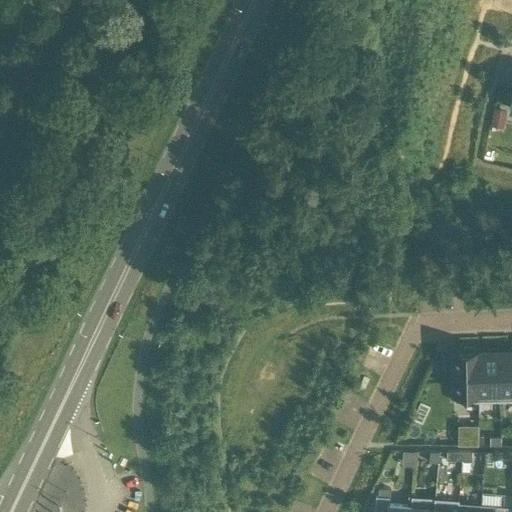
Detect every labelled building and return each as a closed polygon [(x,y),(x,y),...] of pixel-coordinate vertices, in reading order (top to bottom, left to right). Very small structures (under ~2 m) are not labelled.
[(493,113),(490,127),(502,129),(504,115),(493,113)] [(477,401),(476,350),(475,350),(475,346),(463,346),(463,350),(452,351),(453,402),(477,401)] [(511,349),(498,350),(500,401),(511,400),(511,349)] [(477,401),(500,401),(498,350),(476,350),(477,401)] [(477,428),(463,428),(463,447),(477,447),(477,428)] [(500,436),(490,436),(490,445),(500,445),(500,436)] [(429,462),(437,463),(438,452),(430,451),(429,462)] [(459,459),(459,451),(446,451),(446,459),(459,459)] [(472,459),(472,451),(459,451),(459,459),(472,459)] [(410,511),(411,505),(410,505),(388,503),(390,488),(378,488),(377,495),(375,495),(373,511),(410,511)] [(411,505),(410,511),(433,511),(434,498),(410,496),(410,505),(411,505)] [(434,498),(433,511),(456,511),(457,502),(458,502),(458,500),(434,498)] [(456,511),(478,511),(480,504),(458,502),(457,502),(456,511)]
